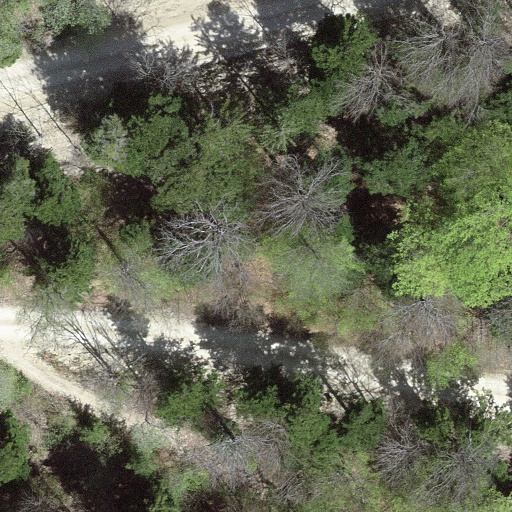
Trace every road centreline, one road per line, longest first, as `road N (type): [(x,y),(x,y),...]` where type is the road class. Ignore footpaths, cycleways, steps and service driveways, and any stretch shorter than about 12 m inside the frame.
road 1 (unclassified): [(511,393),(199,335),(0,319)]
road 2 (track): [(339,511),(61,379),(0,327)]
road 3 (unclassified): [(0,81),(322,0)]
